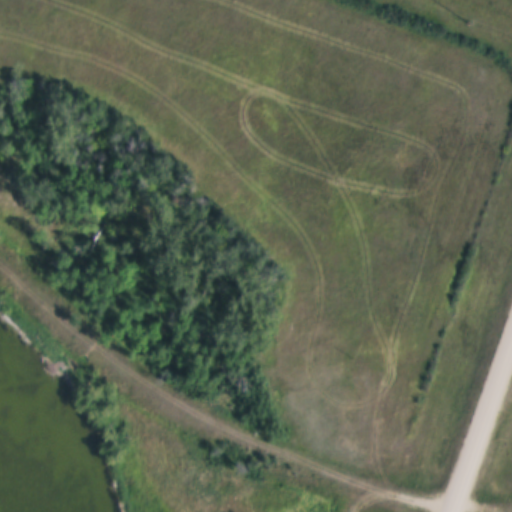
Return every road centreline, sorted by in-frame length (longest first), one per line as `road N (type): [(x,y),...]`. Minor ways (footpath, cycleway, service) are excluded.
road 1 (track): [(451,509),(282,448),(180,400),(109,354),(0,257)]
road 2 (residential): [(449,511),(511,334)]
